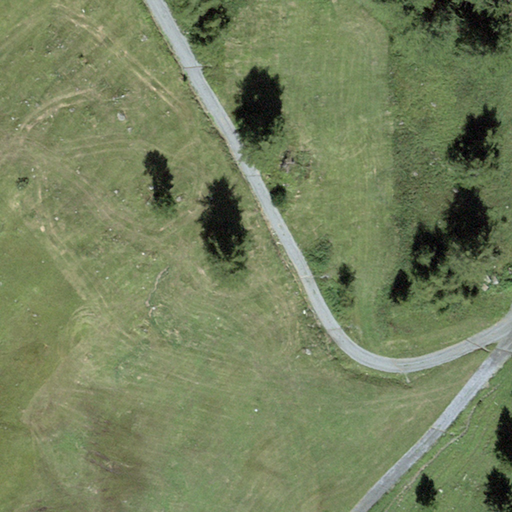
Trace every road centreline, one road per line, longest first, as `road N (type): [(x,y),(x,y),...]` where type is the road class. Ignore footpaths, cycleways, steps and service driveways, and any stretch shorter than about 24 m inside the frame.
road 1 (track): [(146,0),(351,363),(386,375),(447,371),(511,338)]
road 2 (track): [(368,511),(511,345)]
